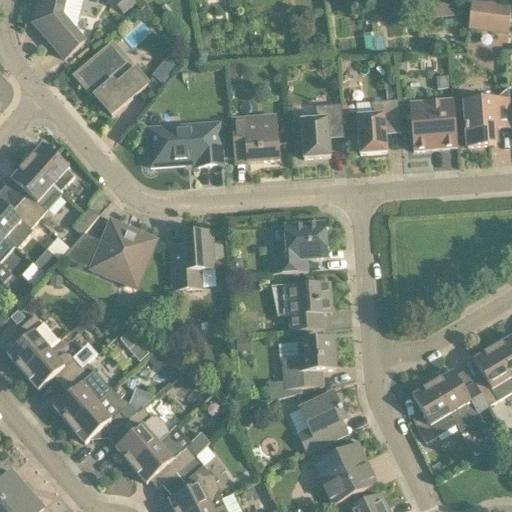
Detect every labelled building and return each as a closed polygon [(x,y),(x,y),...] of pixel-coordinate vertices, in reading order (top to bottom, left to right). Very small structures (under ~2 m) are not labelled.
[(39,0),(33,26),(65,62),(84,45),(75,34),(83,0),(39,0)] [(126,0),(116,0),(114,2),(124,16),(133,10),(126,0)] [(471,7),(468,34),(507,39),(510,11),(471,7)] [(119,65),(107,51),(75,79),(88,94),(91,91),(97,97),(95,99),(112,118),(148,87),(124,60),(119,65)] [(467,99),(464,107),(467,151),(496,148),(495,133),(511,131),(509,103),(481,106),(477,98),(467,99)] [(360,158),(386,156),(387,156),(385,132),(400,131),(398,104),(371,106),(372,119),(357,120),(360,158)] [(413,155),(444,152),(457,151),(453,104),(409,107),(413,155)] [(329,137),(344,135),(341,108),(315,110),(316,123),(301,124),(304,162),(330,160),(329,137)] [(247,158),(247,166),(278,164),(275,120),(231,123),(234,159),(247,158)] [(198,170),(222,168),(219,127),(147,132),(150,170),(184,168),(184,165),(197,164),(198,170)] [(43,148),(27,166),(53,189),(62,197),(78,180),(43,148)] [(27,197),(19,206),(38,224),(62,197),(53,189),(27,166),(11,183),(27,197)] [(38,224),(19,206),(11,215),(0,205),(0,236),(15,250),(38,224)] [(82,239),(84,237),(99,219),(89,211),(72,231),(82,239)] [(156,243),(136,235),(134,240),(125,236),(127,234),(109,227),(90,273),(121,285),(124,278),(139,284),(156,243)] [(327,260),(326,253),(325,229),(285,231),(287,261),(268,262),(270,278),(300,276),(299,262),(327,260)] [(0,283),(3,287),(11,278),(0,267),(0,266),(15,250),(0,236),(0,283)] [(201,273),(215,272),(212,236),(184,238),(184,250),(169,251),(172,294),(202,292),(201,273)] [(63,261),(86,271),(98,243),(84,237),(82,239),(63,261)] [(59,239),(25,276),(36,286),(70,248),(59,239)] [(331,317),(330,308),(329,287),(293,290),(294,306),(289,312),(291,336),(323,333),(322,318),(331,317)] [(23,344),(7,358),(23,376),(49,353),(59,345),(35,318),(15,335),(23,344)] [(511,340),(493,352),(511,382),(511,381),(511,340)] [(336,373),(335,371),(333,344),(297,347),(299,364),(283,365),(284,385),(268,386),(270,405),(297,398),(296,392),(317,391),(316,375),(336,373)] [(511,383),(511,382),(493,352),(473,363),(484,382),(474,388),(487,410),(498,404),(498,405),(511,396),(511,383)] [(54,379),(62,388),(82,371),(69,357),(63,357),(57,362),(49,353),(23,376),(38,394),(54,379)] [(69,429),(105,398),(111,393),(95,376),(90,381),(82,371),(62,388),(70,397),(54,412),(69,429)] [(460,434),(480,424),(476,417),(487,410),(474,388),(463,394),(452,375),(432,387),(450,418),(457,429),(460,434)] [(450,418),(432,387),(412,399),(423,418),(413,424),(426,446),(436,440),(436,441),(457,429),(450,418)] [(337,444),(331,431),(346,424),(334,396),(299,412),(309,432),(298,437),(307,457),(337,444)] [(109,442),(124,429),(128,424),(137,417),(128,407),(120,415),(105,398),(69,429),(85,447),(101,433),(109,442)] [(137,417),(128,424),(124,429),(131,438),(115,452),(131,470),(158,446),(157,446),(166,438),(168,437),(165,429),(160,423),(153,419),(151,421),(143,411),(137,417)] [(181,456),(166,438),(157,446),(158,446),(131,470),(146,487),(168,468),(175,477),(195,460),(187,451),(181,456)] [(377,489),(365,464),(357,448),(314,468),(333,509),(377,489)] [(175,477),(189,493),(168,503),(172,511),(203,511),(222,503),(214,486),(216,484),(195,460),(175,477)] [(0,483),(0,511),(42,511),(44,511),(11,474),(0,483)] [(382,511),(377,500),(351,511),(382,511)] [(226,511),(222,503),(203,511),(226,511)]
